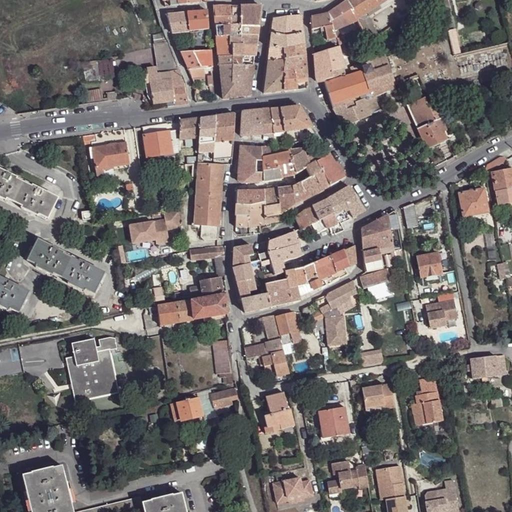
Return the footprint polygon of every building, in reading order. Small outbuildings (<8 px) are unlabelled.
[(373,0),(349,0),(348,1),(354,11),(352,13),(355,20),(360,16),(377,5),(373,0)] [(395,0),(386,0),(377,5),(360,16),(362,21),(395,0)] [(438,0),(441,14),(452,12),(448,0),(438,0)] [(354,11),(348,1),(327,15),(333,32),(334,31),(356,21),(355,20),(352,13),(354,11)] [(216,26),(231,26),(230,6),(213,7),(216,26)] [(240,26),(240,7),(230,6),(231,26),(240,26)] [(262,7),(240,7),(240,26),(259,25),(262,7)] [(189,31),(194,31),(209,29),(208,11),(187,12),(189,31)] [(172,34),(189,31),(187,12),(166,15),(172,34)] [(273,19),(271,34),(285,36),(285,37),(303,33),(301,15),(288,16),(273,19)] [(326,41),(336,38),(334,31),(333,32),(327,15),(311,18),(312,31),(324,29),(325,36),(326,41)] [(356,21),(359,25),(364,22),(362,21),(360,16),(355,20),(356,21)] [(364,36),(371,37),(364,22),(359,25),(360,28),(359,29),(363,35),(364,36)] [(258,35),(259,25),(240,26),(240,31),(230,32),(231,36),(258,35)] [(240,31),(240,26),(231,26),(216,26),(217,37),(231,36),(230,32),(240,31)] [(312,31),(312,38),(325,36),(324,29),(312,31)] [(338,46),(363,35),(359,29),(337,39),(336,40),(337,41),(338,46)] [(454,54),(461,53),(455,29),(448,31),(454,54)] [(271,34),(269,47),(286,49),(304,43),(303,33),(285,37),(285,36),(271,34)] [(258,35),(231,36),(232,45),(233,46),(256,45),(258,35)] [(232,45),(231,36),(217,37),(218,46),(232,45)] [(193,52),(210,50),(209,37),(193,40),(193,52)] [(177,68),(166,42),(151,45),(155,71),(158,71),(170,69),(177,68)] [(284,60),(305,55),(304,43),(286,49),(284,60)] [(233,57),(233,46),(232,45),(218,46),(219,57),(233,57)] [(255,57),(256,45),(233,46),(233,57),(233,67),(242,66),(242,57),(255,57)] [(267,61),(284,62),(284,60),(286,49),(269,47),(267,61)] [(344,68),(338,48),(314,55),(315,80),(316,81),(318,82),(323,81),(332,78),(330,73),(343,69),(344,68)] [(212,69),(210,50),(193,52),(180,52),(188,71),(203,70),(212,69)] [(306,77),(305,55),(284,60),(284,62),(283,90),(297,89),(296,78),(306,77)] [(394,80),(386,57),(386,55),(366,62),(368,66),(369,66),(371,72),(365,75),(363,68),(361,64),(358,65),(357,64),(356,64),(355,64),(354,65),(354,66),(351,67),(353,75),(346,77),(343,69),(330,73),(332,78),(323,81),(329,100),(332,105),(332,107),(334,109),(345,104),(347,109),(356,105),(355,101),(354,97),(361,95),(370,91),(371,93),(372,93),(373,93),(371,89),(391,81),(394,80)] [(220,67),(233,67),(233,57),(219,57),(220,67)] [(253,65),(255,57),(242,57),(242,66),(253,65)] [(110,59),(94,61),(97,79),(113,77),(110,59)] [(97,79),(94,61),(80,63),(83,81),(97,79)] [(263,93),(283,90),(284,62),(267,61),(263,93)] [(250,95),(253,65),(242,66),(233,67),(220,67),(223,99),(231,98),(250,95)] [(368,66),(363,68),(365,75),(371,72),(369,66),(368,66)] [(173,100),(174,104),(185,102),(183,82),(177,68),(170,69),(171,77),(160,79),(148,81),(149,88),(151,102),(173,100)] [(171,77),(170,69),(158,71),(160,79),(171,77)] [(190,75),(193,81),(204,80),(203,70),(188,71),(190,75)] [(158,71),(155,71),(146,73),(148,81),(160,79),(158,71)] [(402,76),(394,80),(396,85),(404,81),(402,76)] [(307,86),(306,77),(296,78),(297,89),(305,88),(306,87),(307,86)] [(395,88),(394,86),(391,81),(371,89),(373,93),(372,93),(373,96),(374,97),(384,93),(395,88)] [(105,98),(114,96),(113,90),(104,91),(105,98)] [(369,97),(373,96),(372,93),(371,93),(370,91),(361,95),(362,99),(365,98),(366,99),(367,99),(367,100),(368,99),(369,99),(369,98),(369,97)] [(390,107),(384,93),(374,97),(380,111),(390,107)] [(345,104),(334,109),(338,116),(344,126),(380,111),(374,97),(373,96),(369,97),(369,98),(369,99),(368,99),(367,100),(367,99),(366,99),(365,98),(362,99),(361,95),(354,97),(355,101),(356,105),(347,109),(345,104)] [(463,109),(460,98),(442,102),(444,106),(447,113),(463,109)] [(428,106),(425,99),(424,99),(414,104),(407,107),(418,131),(435,123),(434,121),(429,108),(428,106)] [(299,106),(280,108),(284,133),(312,129),(299,106)] [(439,106),(429,108),(434,121),(437,120),(448,116),(447,113),(444,106),(439,106)] [(280,108),(271,109),(273,134),(284,133),(280,108)] [(262,110),(263,135),(273,134),(271,109),(262,110)] [(241,137),(263,135),(262,110),(242,112),(241,137)] [(233,113),(215,116),(214,142),(233,140),(235,114),(233,113)] [(215,116),(200,118),(199,137),(198,151),(201,152),(214,152),(214,142),(215,116)] [(200,118),(181,121),(180,130),(180,140),(199,137),(200,118)] [(437,120),(434,121),(435,123),(418,131),(427,150),(447,141),(445,137),(442,129),(437,120)] [(312,129),(284,133),(285,142),(286,146),(302,142),(313,141),(317,139),(312,129)] [(124,130),(95,135),(97,148),(108,146),(108,145),(117,144),(117,145),(126,143),(124,130)] [(173,154),(179,153),(180,140),(180,130),(170,131),(173,154)] [(173,154),(170,131),(144,135),(147,158),(173,154)] [(89,149),(97,148),(95,135),(79,137),(81,150),(89,149)] [(214,152),(214,160),(232,158),(233,140),(214,142),(214,152)] [(302,142),(303,150),(314,148),(313,141),(302,142)] [(130,165),(126,143),(117,145),(117,144),(108,145),(108,146),(97,148),(98,158),(93,159),(94,159),(95,170),(130,165)] [(268,149),(241,146),(239,160),(262,158),(270,157),(269,151),(268,149)] [(91,160),(94,159),(93,159),(98,158),(97,148),(89,149),(91,160)] [(314,148),(303,150),(304,158),(315,153),(314,148)] [(272,151),(269,151),(270,157),(288,153),(288,152),(288,149),(279,149),(272,151)] [(303,150),(288,152),(288,153),(292,164),(297,175),(304,171),(307,169),(306,167),(304,158),(303,150)] [(288,153),(270,157),(262,158),(263,171),(292,164),(288,153)] [(315,153),(304,158),(306,167),(314,163),(318,161),(315,153)] [(320,173),(334,165),(328,155),(318,161),(314,163),(319,174),(320,173)] [(242,183),(264,181),(263,171),(262,158),(239,160),(238,181),(242,183)] [(223,164),(200,163),(197,194),(220,196),(223,164)] [(307,169),(311,177),(320,192),(328,187),(320,173),(319,174),(314,163),(306,167),(307,169)] [(187,177),(185,165),(185,164),(171,165),(172,179),(187,177)] [(263,171),(264,181),(286,178),(294,177),(297,175),(292,164),(263,171)] [(335,164),(334,165),(320,173),(328,187),(343,178),(336,164),(335,164)] [(495,192),(511,188),(511,168),(492,172),(495,191),(495,192)] [(16,179),(17,178),(0,169),(0,197),(6,201),(7,199),(22,207),(21,208),(38,216),(38,215),(48,220),(58,198),(32,186),(32,187),(16,179)] [(308,179),(293,187),(301,202),(320,192),(311,177),(308,179)] [(32,186),(17,178),(16,179),(32,187),(32,186)] [(287,187),(276,189),(278,205),(280,215),(285,211),(290,209),(301,202),(293,187),(287,187)] [(338,193),(324,200),(332,214),(346,208),(353,219),(363,213),(348,188),(342,191),(338,193)] [(511,201),(511,188),(495,192),(495,191),(495,192),(498,204),(511,201)] [(276,189),(264,191),(264,206),(278,205),(276,189)] [(463,218),(488,213),(483,189),(458,194),(463,218)] [(236,190),(236,205),(263,206),(264,206),(264,191),(236,190)] [(201,225),(218,226),(220,196),(197,194),(195,224),(201,225)] [(332,214),(324,200),(318,204),(309,209),(303,212),(311,225),(322,220),(332,214)] [(413,204),(403,208),(407,229),(417,227),(416,219),(413,204)] [(263,206),(236,205),(235,227),(251,228),(258,227),(261,226),(264,226),(263,206)] [(278,205),(264,206),(263,206),(264,226),(269,224),(280,222),(280,215),(278,205)] [(346,223),(353,219),(346,208),(332,214),(336,223),(340,223),(345,221),(346,223)] [(154,222),(130,226),(133,244),(156,240),(160,240),(161,243),(170,242),(168,230),(180,228),(180,211),(164,213),(166,224),(154,226),(154,222)] [(288,218),(287,214),(285,211),(280,215),(280,222),(288,218)] [(82,222),(92,220),(90,212),(81,213),(82,222)] [(298,230),(311,225),(303,212),(293,219),(298,229),(298,230)] [(378,221),(362,230),(362,243),(363,253),(363,256),(364,259),(365,266),(366,273),(381,270),(379,256),(378,251),(384,250),(385,255),(394,253),(394,251),(400,250),(400,246),(393,213),(388,216),(382,219),(378,221)] [(491,225),(488,213),(463,218),(466,231),(491,225)] [(329,228),(337,224),(336,223),(332,214),(322,220),(327,229),(329,228)] [(316,234),(327,229),(322,220),(311,225),(316,234)] [(333,235),(340,232),(337,224),(329,228),(333,235)] [(204,241),(217,240),(218,226),(201,225),(201,237),(204,241)] [(266,253),(275,276),(286,274),(285,272),(282,262),(296,260),(301,257),(292,231),(267,242),(266,253)] [(487,260),(494,259),(492,234),(486,235),(487,260)] [(63,254),(64,253),(38,240),(27,261),(37,266),(36,267),(53,276),(54,274),(69,282),(68,284),(84,292),(85,290),(95,295),(105,274),(79,261),(79,262),(63,254)] [(251,246),(233,249),(233,252),(233,255),(232,268),(234,274),(236,284),(241,299),(248,298),(267,294),(265,285),(266,285),(263,278),(264,277),(275,276),(266,253),(257,256),(256,254),(252,255),(251,246)] [(331,255),(312,264),(321,289),(331,284),(347,275),(344,269),(347,268),(350,267),(354,265),(354,264),(355,264),(356,263),(356,262),(357,261),(355,246),(332,256),(331,255)] [(215,257),(216,257),(225,256),(225,247),(217,248),(190,251),(191,260),(215,257)] [(79,261),(64,253),(63,254),(79,262),(79,261)] [(420,278),(442,274),(438,254),(416,258),(420,278)] [(225,277),(225,256),(216,257),(215,257),(218,278),(225,277)] [(506,278),(503,263),(498,264),(501,280),(506,278)] [(303,268),(291,270),(299,297),(300,297),(321,289),(312,264),(303,268)] [(398,275),(396,267),(387,268),(388,270),(390,277),(398,275)] [(267,294),(271,308),(301,300),(300,297),(299,297),(291,270),(285,272),(286,274),(288,280),(277,282),(266,285),(265,285),(267,294)] [(394,294),(390,277),(388,270),(360,278),(363,289),(368,288),(369,290),(366,291),(367,294),(372,293),(374,300),(394,294)] [(286,274),(275,276),(277,282),(288,280),(286,274)] [(263,278),(266,285),(277,282),(275,276),(264,277),(263,278)] [(0,277),(0,305),(9,310),(10,308),(20,314),(30,293),(0,277)] [(225,277),(218,278),(217,278),(200,281),(201,285),(203,295),(224,291),(226,291),(225,277)] [(325,297),(315,302),(311,306),(312,306),(313,306),(314,306),(318,310),(319,311),(322,317),(325,320),(326,326),(328,346),(345,344),(342,316),(339,317),(338,312),(336,306),(351,301),(349,296),(357,293),(353,281),(329,293),(327,295),(325,297)] [(193,296),(203,295),(201,285),(191,287),(193,296)] [(415,287),(408,288),(410,297),(417,295),(415,287)] [(245,313),(271,308),(267,294),(248,298),(241,299),(245,313)] [(227,315),(225,296),(156,308),(157,315),(158,318),(159,326),(227,315)] [(454,300),(426,306),(430,329),(441,327),(440,322),(445,321),(457,319),(454,300)] [(351,301),(336,306),(338,312),(352,307),(351,301)] [(310,330),(326,326),(325,320),(322,317),(319,311),(318,310),(309,312),(307,307),(304,309),(303,313),(306,327),(309,326),(310,330)] [(156,308),(147,309),(149,316),(157,315),(156,308)] [(294,313),(276,317),(281,337),(289,335),(299,333),(294,313)] [(270,355),(283,352),(274,318),(274,316),(263,318),(264,323),(268,342),(265,343),(267,356),(270,355)] [(247,323),(246,325),(250,328),(264,323),(263,318),(258,319),(254,321),(247,323)] [(301,343),(299,333),(289,335),(291,343),(295,343),(296,344),(301,343)] [(291,343),(289,335),(281,337),(283,345),(291,343)] [(106,340),(93,342),(95,352),(108,349),(106,340)] [(95,352),(93,342),(93,341),(71,345),(73,357),(65,359),(74,401),(117,392),(109,349),(108,349),(95,352)] [(228,343),(228,342),(213,344),(214,351),(229,350),(228,343)] [(230,354),(229,350),(214,351),(217,376),(219,375),(233,374),(232,373),(231,365),(230,354)] [(359,354),(361,367),(383,363),(380,350),(359,354)] [(276,377),(289,374),(283,352),(270,355),(275,373),(276,377)] [(267,356),(257,358),(260,366),(263,366),(266,375),(275,373),(270,355),(267,356)] [(496,356),(471,359),(471,365),(468,365),(469,371),(472,371),(473,379),(483,378),(483,380),(488,380),(488,377),(498,376),(506,375),(504,355),(496,356)] [(234,383),(233,374),(219,375),(219,379),(225,379),(226,386),(234,383)] [(419,406),(423,426),(444,422),(436,378),(420,381),(422,392),(423,396),(418,397),(416,397),(417,406),(419,406)] [(35,408),(29,384),(0,391),(0,417),(2,427),(14,424),(12,413),(35,408)] [(383,404),(384,408),(395,407),(391,384),(362,389),(365,408),(383,404)] [(236,395),(234,389),(211,395),(214,408),(231,405),(231,400),(237,400),(236,395)] [(288,410),(283,393),(265,398),(269,415),(263,417),(266,429),(263,429),(264,434),(280,430),(294,427),(290,410),(288,410)] [(211,395),(198,398),(202,416),(203,419),(215,416),(214,408),(211,395)] [(198,398),(176,403),(181,421),(202,416),(198,398)] [(181,421),(176,403),(170,404),(175,423),(181,421)] [(366,412),(384,408),(383,404),(365,408),(366,412)] [(416,427),(423,426),(419,406),(417,406),(412,407),(416,427)] [(328,428),(330,438),(350,435),(345,407),(318,412),(321,429),(328,428)] [(323,439),(330,438),(328,428),(321,429),(323,439)] [(368,487),(364,465),(354,467),(356,473),(349,475),(347,461),(331,464),(333,475),(337,475),(338,480),(326,482),(328,495),(341,493),(340,489),(358,486),(358,489),(368,487)] [(407,511),(399,465),(377,469),(382,499),(386,498),(388,511),(407,511)] [(31,511),(72,511),(62,467),(23,476),(31,511)] [(298,479),(270,485),(274,505),(286,503),(285,499),(300,496),(301,499),(311,497),(308,482),(298,483),(298,479)] [(440,511),(458,509),(453,480),(445,482),(446,489),(428,492),(425,496),(426,502),(425,502),(426,511),(440,511)] [(142,505),(143,511),(185,511),(182,496),(142,505)] [(143,511),(142,505),(140,499),(83,511),(143,511)]
